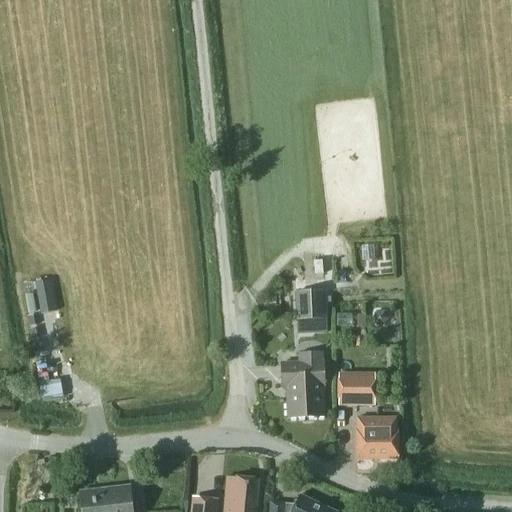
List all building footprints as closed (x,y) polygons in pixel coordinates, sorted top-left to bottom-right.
[(35,283),(41,314),(55,312),(50,280),(35,283)] [(296,293),(297,320),(327,319),(326,292),(296,293)] [(378,325),(378,327),(383,327),(383,325),(385,325),(389,318),(385,311),(376,311),(372,318),(377,325),(378,325)] [(286,388),(287,419),(325,417),(322,353),(298,354),(298,363),(280,364),(282,388),(286,388)] [(375,375),(338,376),(338,406),(375,406),(375,375)] [(356,431),(356,460),(398,460),(397,431),(396,431),(396,419),(357,419),(357,431),(356,431)] [(223,511),(254,511),(258,480),(226,477),(223,511)] [(132,511),(129,487),(79,492),(81,511),(132,511)] [(333,511),(299,496),(294,505),(284,504),(270,503),(269,511),(333,511)] [(216,511),(217,500),(193,498),(191,511),(216,511)]
